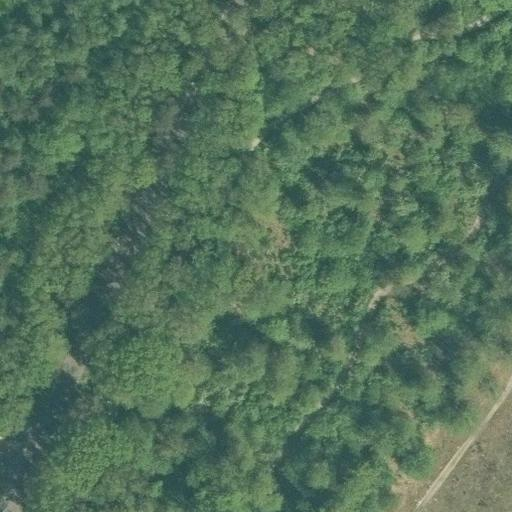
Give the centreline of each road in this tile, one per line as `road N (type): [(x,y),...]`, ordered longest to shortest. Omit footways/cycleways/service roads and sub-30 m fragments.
road 1 (tertiary): [(7,511),(240,0)]
road 2 (track): [(254,511),(290,442),(347,368),(377,296),(471,237),(511,160)]
